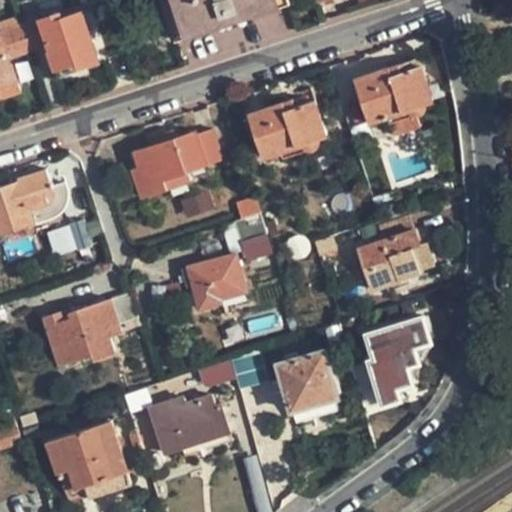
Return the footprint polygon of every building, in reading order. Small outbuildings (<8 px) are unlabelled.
[(291,1),(290,0),(165,0),(178,38),(241,18),(291,1)] [(62,11),(22,26),(30,51),(51,44),(53,50),(52,51),(57,66),(78,60),(79,64),(100,57),(84,11),(64,18),(62,11)] [(0,92),(0,85),(18,80),(13,64),(11,64),(10,58),(30,51),(22,26),(19,18),(9,22),(11,29),(2,33),(0,33),(0,98),(2,98),(0,92)] [(0,25),(0,27),(2,33),(11,29),(9,22),(0,25)] [(426,107),(428,101),(435,98),(423,64),(403,71),(400,63),(357,78),(372,120),(389,114),(391,121),(424,110),(426,107)] [(22,91),(18,80),(0,85),(0,92),(2,98),(22,91)] [(296,106),(294,98),(252,112),(266,154),(283,149),(285,156),(318,145),(320,143),(321,135),(328,133),(317,99),(296,106)] [(136,150),(142,170),(160,164),(164,178),(165,177),(168,188),(191,180),(188,170),(224,158),(215,128),(199,134),(198,131),(136,150)] [(138,187),(164,178),(160,164),(142,170),(134,173),(138,187)] [(0,234),(55,215),(65,207),(68,201),(69,195),(69,188),(67,181),(53,186),(47,168),(19,177),(20,180),(0,186),(0,234)] [(215,186),(188,195),(195,214),(221,206),(215,186)] [(272,250),(260,213),(238,220),(240,225),(247,249),(250,257),(272,250)] [(429,242),(421,244),(411,215),(380,225),(385,240),(361,248),(375,288),(400,280),(399,278),(424,269),(423,267),(435,263),(429,242)] [(87,218),(70,223),(78,249),(95,243),(87,218)] [(224,230),(233,253),(238,252),(247,249),(240,225),(224,230)] [(248,290),(238,252),(233,253),(190,266),(201,307),(223,301),(222,297),(248,290)] [(132,292),(73,311),(74,315),(48,324),(61,363),(95,352),(97,358),(117,351),(112,334),(123,330),(121,323),(140,317),(132,292)] [(46,316),(48,324),(74,315),(73,311),(72,307),(46,316)] [(425,315),(368,332),(376,357),(370,359),(384,404),(403,398),(400,387),(415,381),(410,365),(422,361),(417,346),(433,341),(425,315)] [(340,394),(327,348),(280,362),(294,408),(340,394)] [(157,399),(153,386),(128,393),(137,420),(148,417),(144,404),(157,399)] [(186,402),(184,395),(151,406),(167,453),(231,432),(222,403),(216,405),(213,393),(186,402)] [(0,448),(28,439),(23,428),(19,416),(0,422),(0,448)] [(91,481),(129,469),(112,419),(51,440),(58,461),(62,459),(71,489),(88,483),(91,481)] [(133,480),(129,469),(91,481),(88,483),(92,495),(133,480)]
